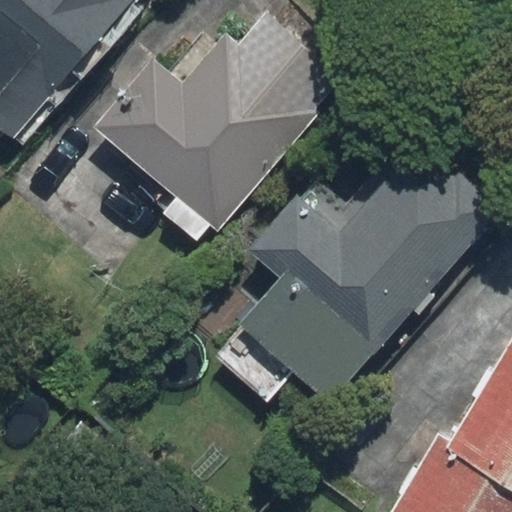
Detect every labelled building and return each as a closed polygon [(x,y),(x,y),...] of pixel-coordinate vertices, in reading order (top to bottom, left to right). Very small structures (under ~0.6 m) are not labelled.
[(0,0),(0,128),(5,123),(22,137),(142,0),(0,0)] [(119,121),(234,220),(359,77),(278,6),(254,33),(242,23),(200,72),(172,48),(147,76),(153,81),(119,121)] [(511,122),(495,106),(475,127),(511,163),(511,122)] [(357,382),(511,204),(511,198),(425,123),(357,201),(326,174),(273,236),(304,263),(232,345),(281,388),(317,347),(357,382)] [(511,511),(511,360),(477,426),(460,417),(409,511),(511,511)]
